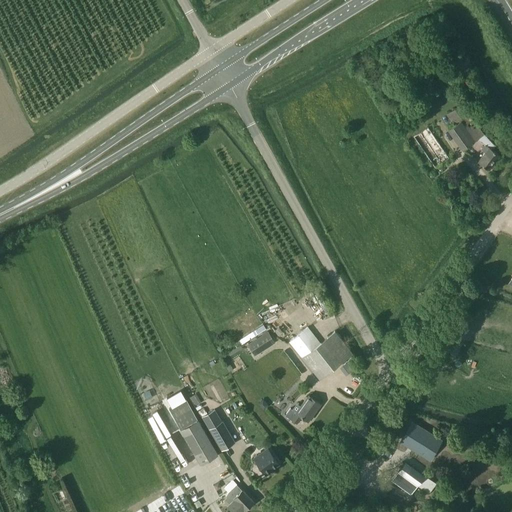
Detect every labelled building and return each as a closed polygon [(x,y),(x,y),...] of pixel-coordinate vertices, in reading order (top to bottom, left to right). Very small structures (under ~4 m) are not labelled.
[(447,114),(454,126),(448,130),(462,150),(475,141),(478,139),(483,144),(489,147),(478,162),(489,170),(500,155),(493,149),(496,145),(492,142),(484,134),(473,118),(463,103),(447,114)] [(413,137),(435,169),(449,158),(428,126),(413,137)] [(309,299),(303,301),(309,314),(315,311),(309,299)] [(353,353),(335,331),(321,342),(308,327),(289,342),(302,357),(301,358),(320,380),(353,353)] [(276,342),(268,330),(248,344),(255,355),(276,342)] [(454,353),(457,346),(450,343),(447,350),(454,353)] [(193,406),(199,403),(194,394),(188,398),(193,406)] [(297,424),(302,417),(308,421),(321,404),(309,396),(297,412),(291,408),(286,416),(291,419),(291,420),(297,424)] [(180,430),(201,465),(218,454),(198,419),(186,399),(168,408),(180,430)] [(157,407),(146,413),(160,438),(171,432),(157,407)] [(215,409),(202,417),(222,450),(235,442),(223,420),(222,421),(215,409)] [(401,440),(423,454),(433,437),(412,423),(401,440)] [(166,439),(162,442),(174,463),(177,461),(174,456),(175,455),(166,439)] [(270,467),(278,462),(268,447),(254,458),(265,474),(271,469),(270,467)] [(406,461),(392,481),(393,482),(401,487),(411,494),(418,484),(429,492),(436,483),(406,461)] [(253,501),(242,490),(237,484),(228,492),(226,495),(226,497),(227,501),(229,504),(228,505),(235,511),(240,511),(244,509),(245,509),(253,501)]
